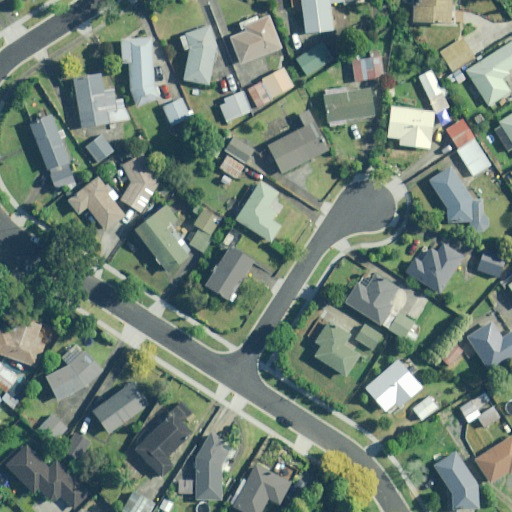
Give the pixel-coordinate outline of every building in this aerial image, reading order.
[(325,0),(295,0),(299,34),(329,31),(325,0)] [(445,23),(446,0),(413,0),(413,3),(408,3),(407,21),(445,23)] [(230,36),(240,63),(284,47),(273,15),(262,19),(261,15),(240,23),(243,32),(230,36)] [(184,52),(190,50),(185,80),(212,85),(219,43),(212,25),(178,36),(184,52)] [(155,81),(153,37),(124,36),(123,63),(131,63),(133,87),(138,106),(160,100),(155,81)] [(460,37),(437,52),(450,73),(473,59),(460,37)] [(511,67),(511,41),(510,39),(462,70),(485,105),(508,90),(499,76),(511,67)] [(328,40),(297,58),(309,79),(340,61),(328,40)] [(375,55),(348,58),(351,81),(378,78),(375,55)] [(123,68),(77,73),(83,128),(130,123),(123,68)] [(285,68),(247,88),(257,108),(295,87),(285,68)] [(428,71),(416,77),(432,113),(445,107),(428,71)] [(342,86),(319,90),(325,126),(344,123),(343,119),(371,115),(367,88),(343,92),(342,86)] [(226,103),(221,105),(227,121),(252,111),(245,92),(225,99),(226,103)] [(184,98),(163,108),(172,127),(193,116),(184,98)] [(429,108),(384,106),(382,136),(395,137),(394,144),(426,146),(429,108)] [(492,128),(504,150),(510,146),(511,149),(511,109),(495,120),(498,125),(492,128)] [(307,126),(270,144),(284,174),(333,150),(313,110),(302,115),(307,126)] [(55,115),(32,124),(57,191),(80,182),(55,115)] [(458,119),(441,130),(453,147),(470,136),(458,119)] [(103,134),(87,147),(100,163),(116,150),(103,134)] [(258,151),(234,136),(226,148),(250,164),(258,151)] [(467,141),(454,150),(470,177),(484,168),(467,141)] [(147,152),(123,164),(133,183),(123,200),(143,212),(162,181),(147,152)] [(221,167),(227,171),(220,181),(229,187),(235,177),(240,180),(248,167),(229,155),(221,167)] [(448,164),(425,180),(443,208),(443,222),(465,223),(464,227),(469,231),(479,231),(485,227),(485,217),(478,213),(479,200),(468,199),(468,198),(448,164)] [(109,184),(102,176),(71,201),(81,214),(90,207),(109,231),(127,216),(115,201),(121,196),(111,183),(109,184)] [(281,191),(264,180),(238,220),(273,243),(284,226),(275,220),(284,206),(275,200),(281,191)] [(194,212),(199,216),(194,224),(200,228),(190,244),(202,252),(225,219),(208,208),(200,203),(194,212)] [(136,229),(171,275),(193,259),(189,253),(193,251),(176,228),(182,224),(168,205),(136,229)] [(241,234),(232,227),(221,242),(231,249),(241,234)] [(418,261),(411,256),(402,272),(435,293),(460,253),(440,241),(434,249),(428,245),(418,261)] [(259,264),(233,247),(207,286),(233,303),(259,264)] [(503,254),(480,247),(473,270),(496,277),(503,254)] [(357,277),(339,301),(374,326),(389,306),(384,302),(395,288),(372,271),(364,282),(357,277)] [(416,325),(396,312),(393,316),(386,312),(378,325),(409,345),(416,334),(412,331),(416,325)] [(11,332),(1,328),(0,332),(0,353),(38,369),(48,343),(39,340),(44,325),(18,315),(11,332)] [(347,334),(325,319),(309,342),(317,346),(310,356),(340,376),(355,354),(340,344),(347,334)] [(487,320),(462,335),(485,372),(510,356),(487,320)] [(379,334),(362,323),(351,339),(369,350),(379,334)] [(70,366),(49,375),(60,400),(89,388),(106,371),(77,341),(61,357),(70,366)] [(460,349),(451,341),(436,358),(445,366),(460,349)] [(381,411),(390,403),(396,410),(420,389),(413,380),(394,358),(360,387),(381,411)] [(21,379),(0,361),(0,386),(8,394),(21,379)] [(153,403),(136,380),(95,412),(112,434),(153,403)] [(491,405),(472,416),(480,429),(499,418),(491,405)] [(66,423),(55,412),(39,430),(51,440),(66,423)] [(171,460),(197,433),(175,412),(137,451),(163,478),(176,465),(171,460)] [(236,446),(214,432),(197,458),(197,500),(225,500),(225,463),(236,446)] [(92,443),(78,433),(65,452),(80,462),(92,443)] [(511,440),(508,434),(471,460),(486,483),(503,471),(505,475),(511,470),(511,440)] [(17,447),(0,461),(0,464),(20,487),(24,483),(34,495),(40,490),(54,506),(66,495),(74,505),(89,491),(60,458),(49,468),(29,446),(22,452),(17,447)] [(452,451),(429,464),(447,492),(447,508),(472,507),(471,482),(452,451)] [(295,483),(257,464),(235,507),(243,511),(263,511),(270,499),(283,506),(295,483)] [(194,482),(180,481),(180,494),(194,495),(194,482)] [(152,511),(158,505),(137,490),(121,511),(152,511)] [(169,511),(175,503),(166,497),(160,508),(167,511),(169,511)]
